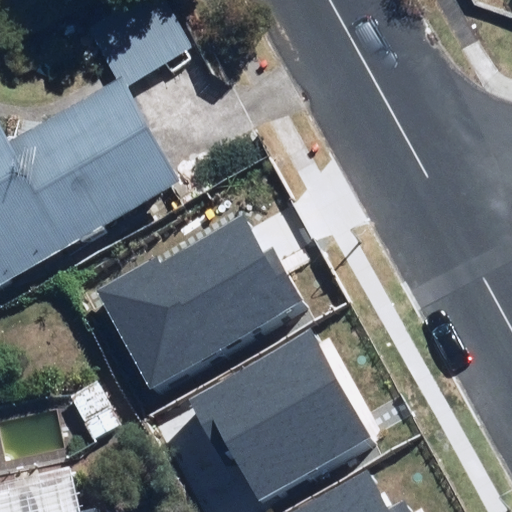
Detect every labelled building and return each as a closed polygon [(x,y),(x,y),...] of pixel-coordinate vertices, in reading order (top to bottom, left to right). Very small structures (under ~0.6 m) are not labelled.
[(165,0),(154,0),(93,31),(123,91),(194,55),(165,0)] [(0,288),(178,199),(125,93),(10,150),(0,129),(0,288)] [(83,287),(139,395),(301,313),(279,270),(266,276),(233,211),(83,287)] [(185,405),(247,509),(368,438),(306,334),(185,405)] [(95,385),(67,402),(97,451),(124,434),(95,385)] [(84,511),(76,475),(0,491),(0,511),(84,511)] [(401,511),(399,507),(388,511),(376,511),(359,479),(295,511),(401,511)]
